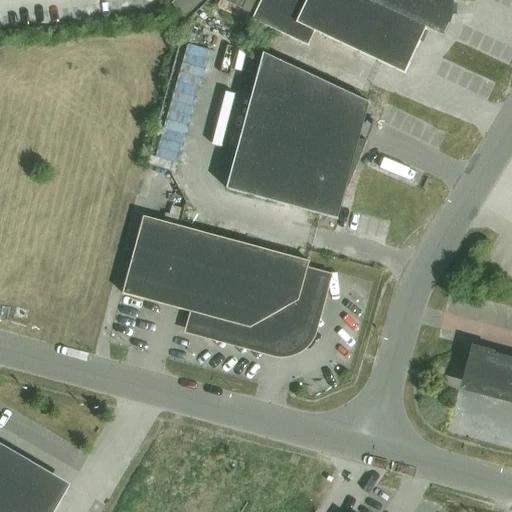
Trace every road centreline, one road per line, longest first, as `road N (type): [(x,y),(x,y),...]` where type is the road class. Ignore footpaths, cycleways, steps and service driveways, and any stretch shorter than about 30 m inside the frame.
road 1 (unclassified): [(371,451),(0,350)]
road 2 (unclassified): [(511,130),(427,270),(371,451)]
road 3 (unclassified): [(511,487),(371,451)]
